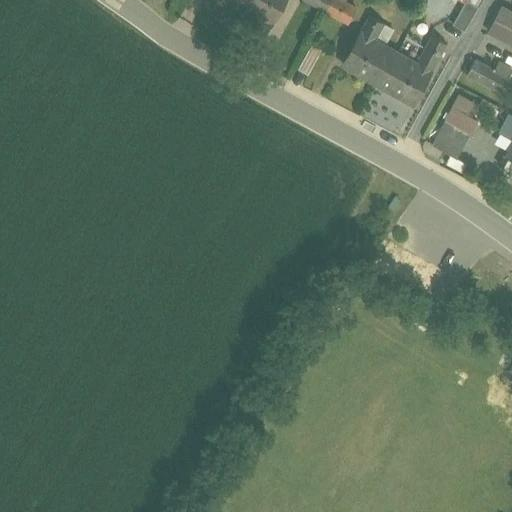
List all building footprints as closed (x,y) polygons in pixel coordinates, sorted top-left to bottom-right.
[(228,0),(271,23),(283,0),(228,0)] [(323,0),(344,11),(349,0),(323,0)] [(458,0),(448,22),(461,29),(475,0),(458,0)] [(341,63),(414,103),(449,40),(431,29),(416,56),(387,40),(396,25),(370,11),(341,63)] [(320,37),(309,30),(295,55),(307,62),(320,37)] [(474,45),(464,63),(501,82),(511,60),(511,54),(497,47),(493,55),(474,45)] [(457,79),(429,131),(454,145),(475,106),(468,102),(475,89),(457,79)] [(511,138),(511,142),(501,165),(511,170),(511,114),(508,112),(498,131),(511,138)]
